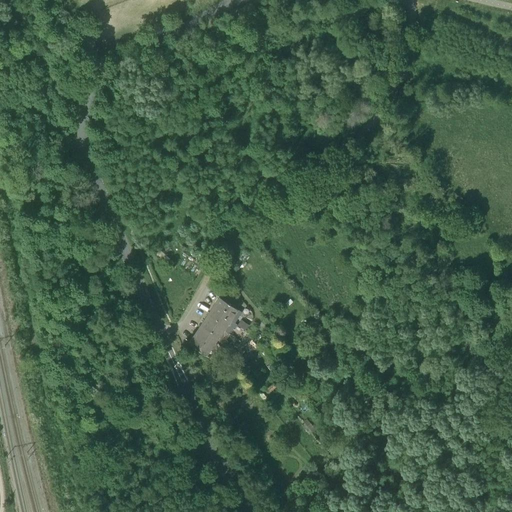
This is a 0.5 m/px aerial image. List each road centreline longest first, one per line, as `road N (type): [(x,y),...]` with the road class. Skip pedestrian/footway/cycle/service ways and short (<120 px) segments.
road 1 (unclassified): [(412,0),(401,71),(385,102),(354,140),(244,231),(182,325),(158,329)]
road 2 (unclassified): [(158,329),(83,142),(83,106),(117,69),(230,0)]
